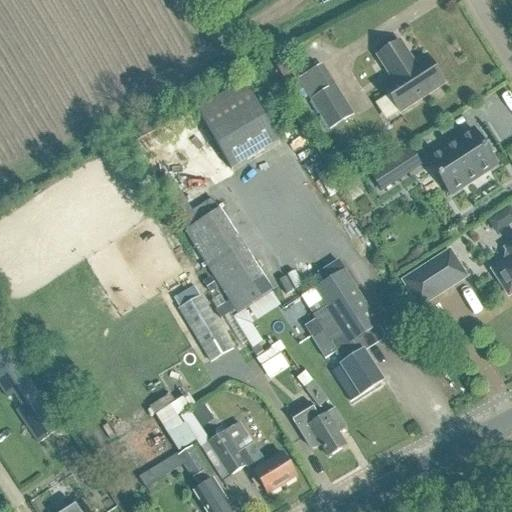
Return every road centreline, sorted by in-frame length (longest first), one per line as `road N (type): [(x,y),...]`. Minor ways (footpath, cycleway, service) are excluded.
road 1 (primary): [(349,511),(511,422)]
road 2 (track): [(182,0),(202,26),(222,34),(295,0)]
